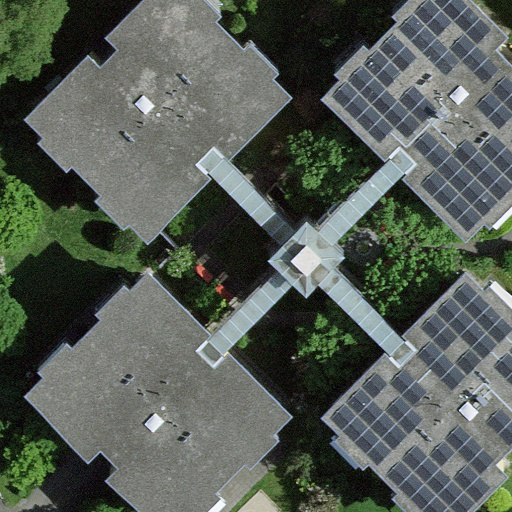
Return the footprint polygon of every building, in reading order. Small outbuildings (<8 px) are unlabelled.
[(203,0),(136,0),(29,111),(155,232),(208,176),(225,159),(295,88),(203,0)] [(511,189),(511,41),(469,0),(417,0),(325,93),(393,159),(406,173),(469,234),(511,189)] [(406,173),(393,159),(318,232),(306,221),(296,230),(225,159),(208,176),(280,249),(266,263),(276,273),(211,336),(228,352),(293,289),(306,301),(317,287),(385,355),(403,337),(337,270),(347,261),(332,246),(406,173)] [(385,355),(328,413),(428,511),(472,511),(511,472),(511,304),(472,266),(403,337),(385,355)] [(149,270),(32,388),(105,459),(159,511),(202,511),(296,417),(228,352),(211,336),(149,270)]
